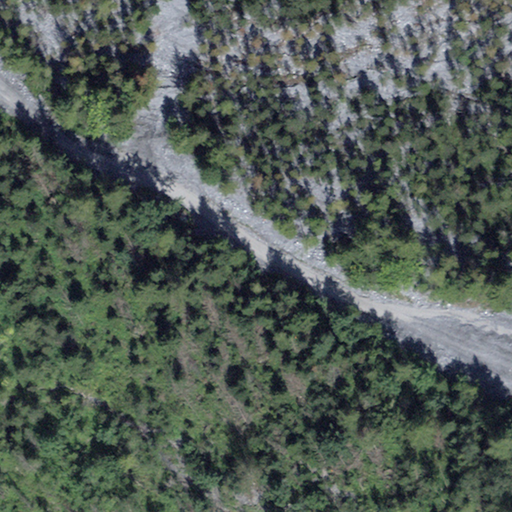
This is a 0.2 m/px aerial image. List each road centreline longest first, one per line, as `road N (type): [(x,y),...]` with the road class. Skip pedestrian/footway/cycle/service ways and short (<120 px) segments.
road 1 (track): [(511,334),(341,294),(133,168)]
road 2 (track): [(179,0),(181,82),(162,136),(133,168)]
road 3 (track): [(133,168),(0,93)]
